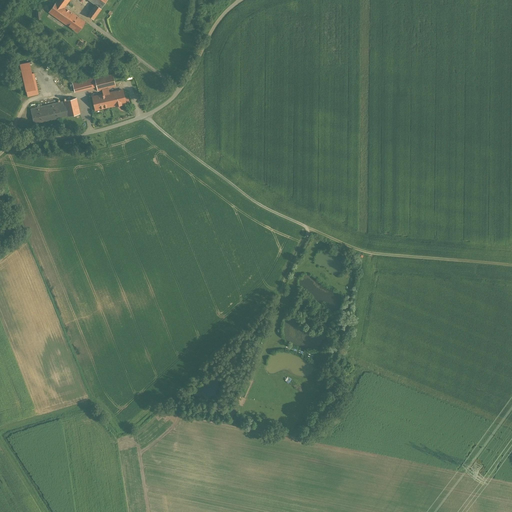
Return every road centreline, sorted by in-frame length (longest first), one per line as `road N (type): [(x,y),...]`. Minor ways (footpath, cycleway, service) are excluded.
road 1 (track): [(143,116),(252,200),(362,252),(511,265)]
road 2 (unclassified): [(0,151),(152,112),(179,89),(215,23),(240,0)]
